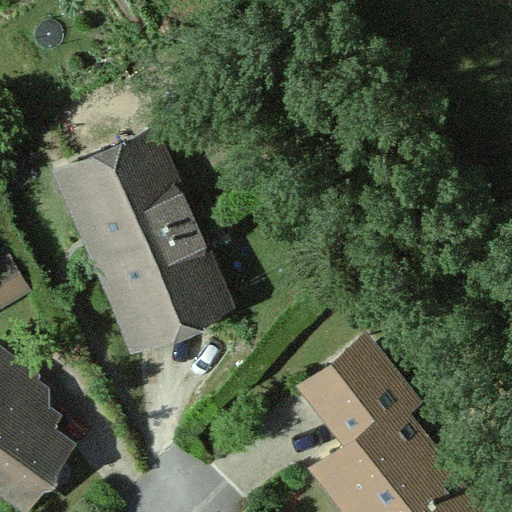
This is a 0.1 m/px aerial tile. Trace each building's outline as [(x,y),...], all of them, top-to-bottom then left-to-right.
[(152,131),(72,165),(142,328),(223,292),(152,131)] [(9,252),(0,257),(0,298),(27,282),(9,252)] [(328,403),(386,359),(369,336),(311,379),(328,403)] [(0,477),(25,496),(54,457),(46,450),(43,441),(54,425),(29,405),(13,393),(28,370),(0,348),(0,477)] [(416,398),(386,359),(328,403),(356,439),(322,465),(358,511),(384,511),(397,503),(403,511),(488,511),(407,405),(416,398)] [(13,393),(29,405),(45,383),(28,370),(13,393)] [(46,450),(54,457),(69,436),(54,425),(43,441),(46,450)]
